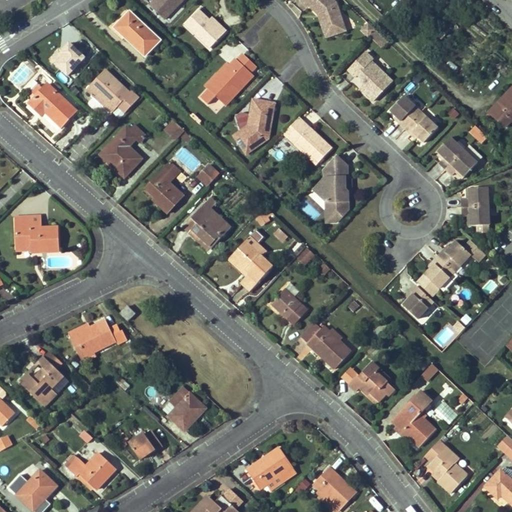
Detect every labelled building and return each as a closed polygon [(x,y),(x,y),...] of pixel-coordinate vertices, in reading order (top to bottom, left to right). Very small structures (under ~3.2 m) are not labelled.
[(164,19),(182,0),(156,0),(151,6),(164,19)] [(303,0),(318,13),(320,12),(327,26),(342,32),(346,30),(337,4),(333,0),(303,0)] [(220,24),(217,27),(208,20),(198,10),(184,25),(209,49),(226,30),(220,24)] [(130,12),(116,27),(115,28),(125,37),(145,56),(160,41),(130,12)] [(320,12),(318,13),(326,37),(342,32),(327,26),(320,12)] [(217,27),(220,24),(211,16),(208,20),(217,27)] [(361,29),(367,36),(374,29),(367,22),(361,29)] [(375,30),(374,29),(367,36),(369,37),(370,36),(375,30)] [(383,49),(389,43),(375,30),(370,36),(383,49)] [(57,53),(51,59),(68,76),(86,58),(70,43),(62,52),(59,55),(57,53)] [(364,80),(367,83),(365,86),(361,89),(374,102),(394,83),(372,62),(374,60),(367,53),(350,71),(356,77),(359,75),(364,80)] [(237,61),(251,75),(255,69),(242,56),(237,61)] [(230,68),(219,80),(200,101),(208,108),(216,99),(222,104),(251,75),(237,61),(230,68)] [(227,65),(216,77),(219,80),(230,68),(227,65)] [(127,96),(135,103),(139,98),(132,92),(130,93),(105,70),(87,90),(93,96),(94,95),(112,113),(118,107),(127,96)] [(44,89),(37,96),(30,104),(38,111),(40,108),(45,112),(61,127),(77,111),(48,84),(44,89)] [(40,85),(33,93),(37,96),(44,89),(40,85)] [(499,107),(496,104),(493,108),(509,123),(511,120),(511,118),(511,87),(508,92),(511,95),(499,107)] [(511,95),(508,92),(496,104),(499,107),(511,95)] [(118,107),(125,113),(135,103),(127,96),(118,107)] [(398,123),(404,128),(411,134),(413,132),(418,136),(424,142),(437,128),(420,112),(404,96),(390,110),(396,116),(401,120),(398,123)] [(252,100),(249,116),(255,117),(253,125),(250,129),(248,125),(232,136),(245,155),(268,139),(274,104),(252,100)] [(505,126),(509,123),(493,108),(490,111),(500,121),(505,126)] [(500,121),(490,111),(484,117),(495,127),(500,121)] [(332,149),(299,118),(283,134),(316,165),(332,149)] [(176,123),(174,120),(165,130),(168,132),(176,123)] [(168,132),(176,140),(185,130),(176,123),(168,132)] [(147,136),(134,125),(130,129),(138,136),(136,139),(140,143),(147,136)] [(136,139),(138,136),(130,129),(127,126),(100,155),(125,177),(142,159),(129,146),(136,139)] [(488,137),(475,126),(470,131),(482,143),(488,137)] [(192,144),(195,140),(187,132),(183,136),(192,144)] [(463,179),(478,164),(464,151),(451,138),(436,153),(443,159),(438,164),(445,170),(451,176),(456,172),(463,179)] [(348,167),(336,156),(323,170),(329,176),(328,178),(326,178),(319,185),(319,196),(326,202),(327,223),(338,222),(343,217),(343,210),(349,210),(349,201),(349,193),(345,194),(344,179),(348,176),(348,167)] [(167,167),(177,176),(181,171),(171,162),(167,167)] [(165,199),(159,206),(167,213),(183,196),(170,184),(177,176),(167,167),(146,189),(157,198),(160,195),(165,199)] [(198,178),(208,187),(219,175),(209,167),(198,178)] [(349,201),(353,193),(352,181),(348,176),(344,179),(345,194),(349,193),(349,201)] [(469,229),(490,229),(490,209),(490,188),(469,188),(469,202),(463,202),(463,210),(463,218),(469,218),(469,229)] [(165,199),(160,195),(157,198),(155,201),(159,206),(165,199)] [(216,203),(211,198),(205,205),(210,210),(216,203)] [(210,210),(205,205),(184,227),(197,239),(199,236),(209,247),(220,234),(223,237),(230,228),(210,210)] [(256,216),(260,225),(274,217),(270,209),(256,216)] [(59,251),(57,227),(48,227),(48,231),(41,231),(41,227),(40,216),(15,217),(16,249),(29,249),(33,245),(40,245),(41,252),(59,251)] [(277,229),(274,235),(284,241),(287,235),(277,229)] [(199,236),(197,239),(209,251),(223,237),(220,234),(209,247),(199,236)] [(232,255),(250,272),(246,276),(243,280),(252,289),(273,268),(260,255),(264,251),(249,237),(232,255)] [(447,253),(441,259),(436,265),(431,271),(426,276),(440,289),(456,272),(471,255),(456,241),(451,248),(447,253)] [(314,255),(307,249),(298,258),(305,265),(314,255)] [(437,255),(441,259),(447,253),(443,249),(437,255)] [(250,272),(232,255),(228,259),(246,276),(250,272)] [(432,261),(436,265),(441,259),(437,255),(432,261)] [(436,265),(432,261),(426,267),(431,271),(436,265)] [(330,270),(324,265),(318,271),(323,277),(330,270)] [(509,282),(505,277),(500,282),(505,286),(509,282)] [(291,283),(286,289),(295,297),(300,292),(291,283)] [(404,306),(418,320),(434,302),(418,286),(412,292),(415,294),(410,298),(404,306)] [(295,324),(308,310),(295,297),(286,289),(271,304),(288,320),(289,318),(295,324)] [(471,289),(461,290),(461,299),(471,299),(471,289)] [(354,300),(349,307),(354,312),(360,305),(354,300)] [(121,313),(128,320),(134,314),(127,307),(121,313)] [(90,328),(71,338),(81,358),(94,352),(117,341),(118,344),(128,340),(123,330),(121,331),(118,325),(110,328),(106,320),(90,328)] [(322,329),(314,322),(301,336),(335,369),(351,352),(340,341),(330,332),(324,326),(322,329)] [(450,332),(455,336),(462,328),(457,323),(450,332)] [(71,338),(90,328),(89,325),(69,334),(71,338)] [(330,332),(340,341),(343,338),(333,329),(330,332)] [(446,347),(451,340),(446,335),(441,342),(446,347)] [(49,351),(44,356),(57,369),(62,364),(49,351)] [(94,352),(81,358),(83,362),(96,355),(94,352)] [(43,367),(33,379),(27,373),(20,381),(45,406),(57,393),(51,388),(63,375),(57,369),(44,356),(38,363),(43,367)] [(367,390),(379,402),(386,393),(389,396),(395,390),(387,382),(380,375),(383,372),(372,362),(359,376),(358,374),(349,384),(357,391),(359,388),(365,393),(367,390)] [(438,370),(432,364),(422,376),(427,381),(438,370)] [(380,375),(387,382),(390,379),(383,372),(380,375)] [(51,388),(57,393),(69,381),(63,375),(51,388)] [(0,423),(2,426),(15,413),(0,398),(4,394),(4,390),(0,386),(0,423)] [(197,418),(194,415),(203,405),(184,388),(171,401),(178,408),(169,416),(185,431),(197,418)] [(365,393),(376,404),(379,402),(367,390),(365,393)] [(418,394),(430,405),(433,403),(420,391),(418,394)] [(420,416),(423,413),(430,405),(418,394),(392,421),(397,426),(408,436),(419,447),(435,431),(423,419),(420,416)] [(178,408),(171,401),(163,410),(169,416),(178,408)] [(448,425),(458,416),(447,404),(436,413),(448,425)] [(194,415),(197,418),(206,408),(203,405),(194,415)] [(27,420),(34,427),(39,423),(32,416),(27,420)] [(394,429),(405,439),(408,436),(397,426),(394,429)] [(84,430),(78,436),(87,444),(93,437),(84,430)] [(130,444),(141,459),(149,453),(150,454),(163,445),(153,431),(146,435),(145,433),(130,444)] [(0,438),(0,451),(13,444),(7,434),(0,438)] [(505,452),(511,444),(511,438),(508,435),(499,446),(505,452)] [(458,460),(439,441),(425,456),(432,463),(429,467),(435,473),(438,470),(445,476),(441,479),(438,482),(451,494),(468,477),(455,464),(458,460)] [(247,469),(260,489),(267,484),(292,468),(280,448),(247,469)] [(80,475),(92,486),(97,490),(116,468),(99,454),(87,467),(78,459),(69,470),(77,477),(80,475)] [(330,467),(313,484),(319,490),(339,509),(341,510),(357,493),(330,467)] [(269,487),(295,471),(292,468),(267,484),(269,487)] [(42,497),(44,500),(57,486),(41,470),(17,495),(31,509),(42,497)] [(438,470),(435,473),(441,479),(445,476),(438,470)] [(511,481),(501,471),(485,486),(498,498),(500,495),(511,505),(511,481)] [(77,477),(90,489),(92,486),(80,475),(77,477)] [(211,505),(204,499),(192,511),(239,511),(236,509),(243,501),(230,489),(223,496),(221,495),(215,502),(211,505)] [(339,509),(319,490),(316,492),(337,511),(339,509)] [(211,505),(215,502),(208,495),(204,499),(211,505)] [(31,509),(33,511),(44,500),(42,497),(31,509)]
